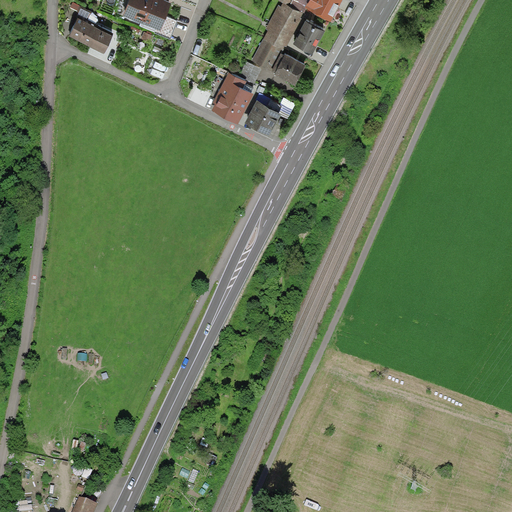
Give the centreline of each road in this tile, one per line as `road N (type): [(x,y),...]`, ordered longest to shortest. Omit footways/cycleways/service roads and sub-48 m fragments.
road 1 (residential): [(48,35),(29,264),(0,467)]
road 2 (primary): [(124,511),(294,158)]
road 3 (primary): [(294,158),(385,0)]
road 4 (residential): [(294,158),(170,98)]
road 5 (residential): [(170,98),(48,35)]
